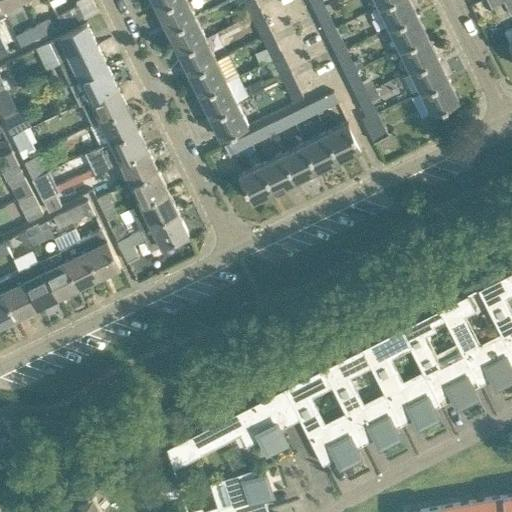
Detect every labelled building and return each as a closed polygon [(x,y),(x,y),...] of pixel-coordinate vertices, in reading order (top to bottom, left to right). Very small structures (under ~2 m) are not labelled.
[(169,27),(196,14),(188,0),(169,0),(158,6),(169,27)] [(244,0),(251,14),(261,9),(256,0),(244,0)] [(390,24),(417,11),(411,0),(385,0),(380,3),(390,24)] [(504,0),(511,14),(511,13),(511,0),(489,0),(492,4),(500,0),(504,0)] [(62,24),(86,13),(81,2),(57,13),(62,24)] [(326,29),(336,24),(325,3),(315,8),(326,29)] [(2,6),(0,6),(0,53),(1,55),(11,50),(0,28),(0,16),(7,13),(2,6)] [(262,35),(272,30),(261,9),(251,14),(238,20),(244,30),(257,24),(262,35)] [(401,46),(428,33),(417,11),(390,24),(401,46)] [(179,49),(206,36),(196,14),(169,27),(179,49)] [(41,35),(55,28),(49,17),(35,23),(41,35)] [(60,61),(98,42),(88,21),(70,30),(60,34),(50,39),(60,61)] [(29,40),(41,35),(35,23),(24,29),(29,40)] [(336,50),(346,46),(336,24),(326,29),(336,50)] [(260,64),(274,57),(283,53),(272,30),(262,35),(268,47),(254,53),(260,64)] [(411,67),(438,54),(428,33),(401,46),(401,47),(392,52),(401,71),(411,66),(411,67)] [(190,70),(217,57),(206,36),(179,49),(190,70)] [(346,46),(336,50),(346,72),(363,63),(357,51),(359,50),(355,41),(346,46)] [(81,76),(108,63),(98,42),(60,61),(70,81),(81,76)] [(284,78),(293,73),(283,53),(274,57),(284,78)] [(422,89),(449,76),(438,54),(411,67),(422,89)] [(200,92),(227,79),(217,57),(190,70),(200,92)] [(91,97),(118,84),(108,63),(81,76),(91,97)] [(375,84),(371,76),(365,63),(363,63),(346,72),(357,93),(375,84)] [(13,73),(2,78),(0,72),(0,90),(7,87),(7,86),(17,81),(13,73)] [(295,100),(303,95),(293,73),(284,78),(295,100)] [(422,89),(424,93),(433,111),(460,98),(449,76),(422,89)] [(211,114),(238,100),(227,79),(200,92),(211,114)] [(101,118),(128,105),(118,84),(91,97),(101,118)] [(365,118),(378,111),(371,98),(380,94),(375,84),(357,93),(366,112),(362,114),(365,118)] [(7,87),(0,90),(0,105),(4,114),(17,108),(7,87)] [(317,110),(339,99),(335,89),(312,100),(317,110)] [(222,136),(240,127),(249,123),(238,100),(211,114),(222,136)] [(296,121),(317,110),(312,100),(291,111),(296,121)] [(111,139),(138,125),(128,105),(101,118),(111,139)] [(32,127),(31,125),(32,124),(24,108),(5,117),(14,136),(32,127)] [(274,131),(296,121),(291,111),(269,121),(274,131)] [(375,138),(388,132),(378,111),(365,118),(375,138)] [(362,146),(353,128),(349,118),(326,128),(340,156),(362,146)] [(252,142),(274,131),(269,121),(248,132),(252,142)] [(121,159),(148,146),(138,125),(111,139),(100,144),(101,146),(89,152),(95,165),(98,171),(121,159)] [(32,127),(14,136),(24,155),(36,149),(32,141),(37,139),(32,127)] [(318,167),(340,156),(326,128),(305,139),(318,167)] [(230,153),(252,142),(248,132),(226,143),(230,153)] [(297,177),(318,167),(305,139),(283,149),(297,177)] [(131,180),(158,167),(148,146),(121,159),(131,180)] [(0,162),(7,176),(22,169),(12,149),(7,151),(3,153),(3,154),(0,155),(0,162)] [(275,188),(297,177),(283,149),(262,160),(275,188)] [(34,176),(47,169),(39,153),(25,159),(34,176)] [(253,199),(275,188),(262,160),(239,171),(253,199)] [(95,165),(57,183),(59,188),(98,171),(95,165)] [(141,201),(168,188),(158,167),(131,180),(141,201)] [(47,169),(34,176),(43,196),(55,190),(59,188),(57,183),(49,168),(47,169)] [(18,197),(33,190),(22,169),(7,176),(18,197)] [(141,227),(178,208),(168,188),(141,201),(131,206),(132,209),(141,227)] [(33,190),(18,197),(30,220),(44,212),(33,190)] [(55,190),(43,196),(44,197),(49,209),(62,203),(55,190)] [(108,218),(119,212),(108,191),(98,196),(108,218)] [(88,198),(66,209),(68,213),(71,221),(87,213),(92,214),(95,212),(88,198)] [(146,236),(156,231),(162,243),(189,230),(178,208),(141,227),(129,233),(117,239),(128,259),(139,254),(132,240),(145,234),(146,236)] [(60,226),(71,221),(66,209),(54,215),(60,226)] [(117,239),(129,233),(122,220),(111,226),(117,239)] [(25,230),(30,241),(44,234),(39,223),(25,230)] [(121,264),(108,236),(102,226),(81,236),(99,274),(121,264)] [(79,284),(99,274),(81,236),(60,246),(61,248),(79,284)] [(61,248),(40,259),(58,294),(79,284),(61,248)] [(58,294),(40,259),(20,268),(24,277),(37,304),(58,294)] [(17,315),(37,304),(24,277),(20,268),(0,277),(0,279),(3,287),(17,315)] [(511,311),(503,294),(511,289),(511,283),(507,273),(479,287),(502,333),(503,333),(511,350),(511,311)] [(0,322),(17,315),(3,287),(0,279),(0,322)] [(511,350),(503,333),(502,333),(480,345),(464,314),(476,308),(468,293),(440,307),(445,318),(464,353),(479,383),(493,376),(496,383),(500,381),(501,384),(511,378),(511,350)] [(429,313),(401,327),(405,334),(425,373),(426,372),(441,402),(454,395),(458,403),(477,393),(473,386),(479,383),(464,353),(441,364),(425,334),(437,328),(435,323),(445,318),(440,307),(429,313)] [(441,402),(426,372),(425,373),(401,385),(385,353),(395,348),(392,341),(405,334),(401,327),(362,346),(386,393),(386,392),(402,422),(415,415),(419,422),(422,420),(424,423),(436,417),(434,414),(438,413),(434,406),(441,402)] [(347,373),(359,367),(351,352),(323,366),(347,412),(348,412),(363,442),(376,435),(380,442),(399,432),(396,426),(402,422),(386,392),(386,393),(362,405),(347,373)] [(308,393),(320,387),(312,372),(285,386),(301,416),(300,416),(323,462),(337,455),(341,462),(360,452),(357,445),(363,442),(348,412),(347,412),(323,424),(308,393)] [(300,416),(301,416),(285,386),(168,446),(174,466),(203,452),(202,450),(242,429),(248,441),(246,442),(246,444),(262,436),(268,448),(271,446),(273,448),(285,442),(283,440),(287,438),(281,426),(300,416)] [(0,416),(0,440),(13,435),(3,415),(0,416)] [(266,471),(258,473),(256,466),(221,477),(222,478),(225,477),(233,502),(205,511),(203,504),(188,509),(188,511),(256,511),(269,508),(265,494),(272,491),(266,471)] [(506,511),(504,494),(473,499),(474,511),(506,511)] [(474,511),(473,499),(441,505),(442,511),(474,511)] [(99,511),(100,511),(98,511),(87,511),(83,503),(64,511),(99,511)]
